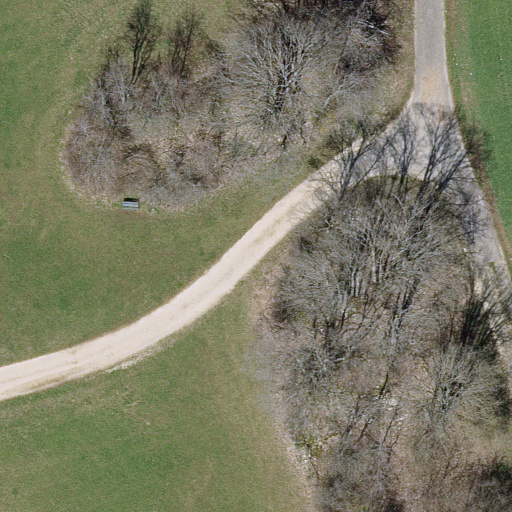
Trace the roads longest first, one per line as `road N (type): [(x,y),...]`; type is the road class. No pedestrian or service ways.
road 1 (track): [(0,397),(80,380),(302,190),(367,110),(456,67)]
road 2 (track): [(444,0),(469,200),(511,315)]
